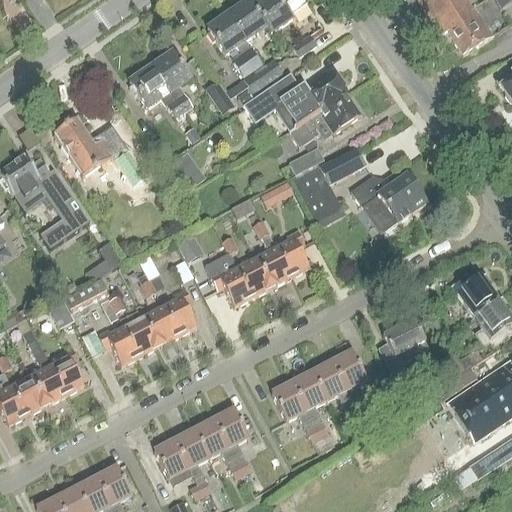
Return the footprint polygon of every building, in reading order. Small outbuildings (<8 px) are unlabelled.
[(307,8),(309,7),(303,0),(267,0),(253,10),(252,11),(265,31),(270,37),(291,23),(290,20),(307,8)] [(465,0),(421,0),(416,3),(436,33),(441,30),(461,60),(492,40),(465,0)] [(511,0),(491,0),(500,13),(511,5),(511,0)] [(227,18),(246,44),(265,31),(252,11),(253,10),(248,4),(227,18)] [(241,57),(231,64),(244,83),(263,69),(246,44),(227,18),(206,33),(209,36),(206,38),(212,46),(214,44),(224,59),(236,51),(241,57)] [(292,52),(284,57),(288,63),(300,61),(317,49),(310,38),(291,51),(292,52)] [(152,71),(184,117),(193,111),(179,90),(189,82),(172,57),(152,71)] [(244,83),(243,83),(244,84),(248,90),(252,96),(282,76),(274,63),(266,68),(265,68),(263,69),(244,83)] [(178,127),(187,121),(184,117),(152,71),(128,87),(131,91),(128,92),(133,100),(136,98),(146,112),(160,103),(165,110),(166,110),(178,127)] [(348,98),(332,76),(303,95),(302,93),(292,78),(277,88),(246,109),(257,125),(275,113),(291,136),(346,99),(348,98)] [(511,108),(511,76),(497,87),(504,97),(504,100),(508,106),(511,107),(511,108)] [(244,84),(225,96),(230,103),(232,101),(248,90),(244,84)] [(222,119),(237,109),(232,101),(230,103),(225,96),(218,85),(205,94),(222,119)] [(246,96),(238,102),(242,110),(251,104),(246,96)] [(323,145),(360,120),(346,99),(291,136),(287,138),(297,153),(318,138),(323,145)] [(76,123),(65,130),(62,128),(54,133),(57,136),(53,139),(83,182),(113,161),(101,145),(94,149),(76,123)] [(30,132),(18,140),(27,153),(39,145),(30,132)] [(193,132),(184,138),(192,148),(200,143),(193,132)] [(173,162),(160,143),(149,150),(163,169),(173,162)] [(326,168),(324,164),(296,179),(289,182),(290,184),(309,222),(313,229),(343,214),(330,190),(367,170),(357,151),(326,168)] [(296,179),(324,164),(317,152),(289,167),(296,179)] [(125,187),(131,196),(155,181),(136,153),(120,163),(132,182),(125,187)] [(192,155),(174,168),(194,193),(211,180),(192,155)] [(30,169),(23,159),(0,175),(0,181),(24,217),(46,202),(61,225),(39,239),(49,254),(89,227),(53,175),(50,177),(40,162),(30,169)] [(367,207),(386,235),(396,228),(411,217),(412,217),(425,208),(422,204),(405,179),(382,195),(372,180),(358,190),(350,196),(352,199),(361,211),(367,207)] [(287,186),(278,191),(285,203),(293,199),(287,186)] [(288,244),(275,251),(290,281),(309,271),(298,251),(304,248),(297,235),(286,241),(288,244)] [(203,259),(192,237),(175,246),(186,268),(203,259)] [(268,238),(260,242),(267,255),(255,261),(270,291),(290,281),(275,251),(268,238)] [(237,258),(230,245),(222,249),(229,263),(237,258)] [(107,248),(98,255),(112,275),(121,268),(107,248)] [(159,280),(149,260),(138,266),(148,285),(149,285),(155,296),(164,292),(158,280),(159,280)] [(249,302),(270,291),(255,261),(233,272),(249,302)] [(193,283),(184,265),(173,270),(183,288),(193,283)] [(222,291),(233,311),(249,302),(233,272),(222,279),(220,275),(209,281),(216,294),(222,291)] [(456,299),(475,324),(498,305),(480,280),(479,281),(473,274),(458,286),(463,293),(456,299)] [(63,304),(69,317),(105,298),(97,284),(62,303),(63,304)] [(155,301),(148,288),(147,288),(138,293),(145,306),(155,301)] [(175,304),(162,310),(177,340),(196,331),(185,311),(191,308),(184,295),(173,301),(175,304)] [(73,325),(69,317),(63,304),(47,313),(58,333),(73,325)] [(108,309),(115,322),(124,317),(117,304),(108,309)] [(511,316),(509,312),(506,315),(498,305),(475,324),(481,333),(475,338),(484,350),(491,345),(494,350),(511,336),(511,329),(511,328),(511,316)] [(117,325),(115,322),(108,309),(107,307),(99,311),(103,319),(104,319),(109,329),(117,325)] [(157,351),(177,340),(162,310),(142,321),(157,351)] [(13,316),(0,321),(0,322),(6,334),(19,328),(13,316)] [(122,331),(138,361),(157,351),(142,321),(122,331)] [(401,368),(429,354),(419,335),(420,334),(417,326),(415,327),(413,324),(382,340),(386,348),(377,353),(390,378),(403,372),(401,368)] [(120,370),(138,361),(122,331),(109,338),(107,335),(96,341),(93,336),(81,342),(91,361),(109,351),(120,370)] [(65,399),(49,369),(30,333),(22,338),(41,374),(29,380),(45,410),(65,399)] [(49,369),(65,399),(82,390),(72,370),(79,367),(72,353),(60,359),(62,362),(49,369)] [(459,366),(451,354),(441,362),(455,383),(469,373),(483,364),(476,354),(459,366)] [(349,399),(356,395),(353,390),(366,384),(351,355),(331,366),(346,394),(349,399)] [(11,373),(5,360),(0,362),(0,371),(3,377),(11,373)] [(325,405),(346,394),(331,366),(311,376),(325,405)] [(511,368),(510,367),(447,408),(473,447),(511,421),(511,368)] [(469,373),(455,383),(461,392),(476,383),(469,373)] [(290,387),(306,415),(325,405),(311,376),(290,387)] [(0,415),(7,430),(25,420),(9,390),(3,378),(0,379),(0,415)] [(25,420),(45,410),(29,380),(9,390),(25,420)] [(285,426),(306,415),(290,387),(270,398),(285,426)] [(404,412),(416,405),(410,394),(398,400),(404,412)] [(368,418),(361,406),(353,410),(361,423),(368,418)] [(353,428),(361,423),(353,410),(345,415),(353,428)] [(234,413),(213,424),(227,453),(249,442),(234,413)] [(208,463),(227,453),(213,424),(193,434),(208,463)] [(322,427),(306,438),(313,449),(329,438),(322,427)] [(188,473),(208,463),(193,434),(173,445),(188,473)] [(469,473),(477,484),(478,485),(511,462),(511,444),(469,472),(469,473)] [(153,455),(168,484),(188,473),(173,445),(153,455)] [(251,476),(245,464),(237,468),(243,480),(251,476)] [(234,484),(243,480),(237,468),(228,472),(234,484)] [(116,471),(96,482),(111,511),(131,500),(116,471)] [(85,511),(108,511),(111,511),(96,482),(75,493),(85,511)] [(211,497),(205,485),(197,490),(203,501),(211,497)] [(197,505),(203,501),(197,490),(191,493),(197,505)] [(85,511),(75,493),(55,503),(60,511),(85,511)] [(60,511),(55,503),(37,511),(60,511)]
